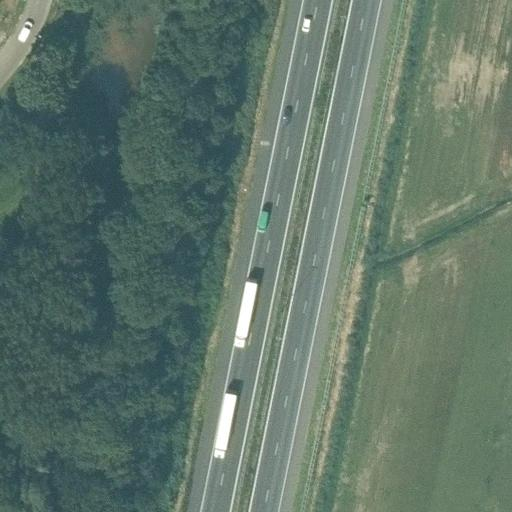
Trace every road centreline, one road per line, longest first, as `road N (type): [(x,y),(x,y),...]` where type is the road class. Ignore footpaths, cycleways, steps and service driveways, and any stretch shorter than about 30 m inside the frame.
road 1 (motorway): [(317,0),(214,511)]
road 2 (motorway): [(267,511),(370,0)]
road 3 (motorway): [(341,511),(432,0)]
